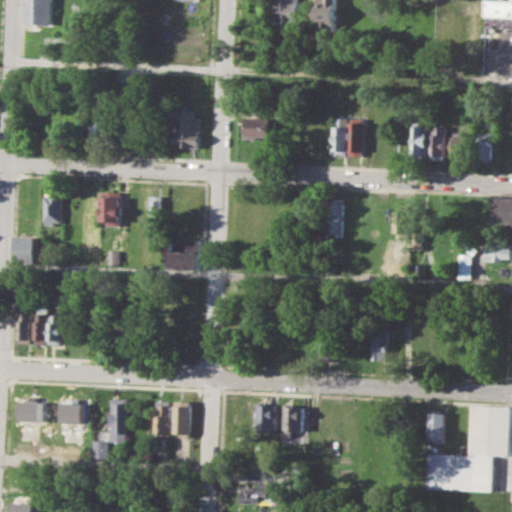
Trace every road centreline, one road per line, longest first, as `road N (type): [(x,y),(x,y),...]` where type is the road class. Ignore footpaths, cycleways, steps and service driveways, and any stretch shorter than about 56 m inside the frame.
road 1 (residential): [(0,370),(511,394)]
road 2 (residential): [(0,162),(511,184)]
road 3 (residential): [(228,0),(206,511)]
road 4 (residential): [(14,0),(0,370)]
